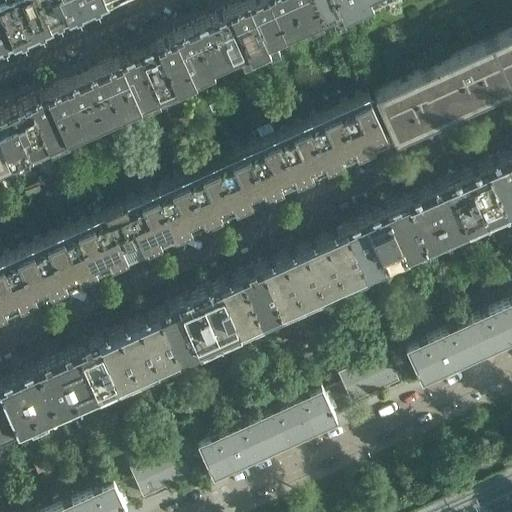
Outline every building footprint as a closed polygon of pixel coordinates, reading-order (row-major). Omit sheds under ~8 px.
[(31,28),(17,0),(0,0),(0,7),(13,36),(14,35),(23,31),(31,28)] [(49,20),(49,19),(40,0),(17,0),(31,28),(38,25),(38,24),(47,20),(47,21),(49,20)] [(67,11),(61,0),(40,0),(49,19),(67,11)] [(85,3),(84,0),(61,0),(67,11),(69,10),(78,6),(78,7),(85,3)] [(266,41),(247,0),(239,0),(230,5),(230,4),(228,5),(248,49),(266,41)] [(282,30),(269,0),(247,0),(266,41),(268,47),(277,43),(273,34),(282,30)] [(301,21),(291,0),(269,0),(282,30),(301,21)] [(319,13),(313,0),(291,0),(301,21),(319,13)] [(341,14),(335,0),(313,0),(319,13),(328,9),(332,18),(341,14)] [(376,12),(371,0),(335,0),(341,14),(346,25),(376,12)] [(248,49),(228,5),(227,6),(224,8),(224,7),(214,11),(214,12),(211,13),(210,13),(228,54),(237,50),(241,59),(250,55),(248,49)] [(13,36),(0,7),(0,41),(8,38),(11,36),(13,36)] [(228,54),(210,13),(191,21),(209,62),(228,54)] [(412,28),(407,18),(393,24),(397,35),(412,28)] [(211,66),(209,62),(191,21),(190,22),(191,22),(188,23),(177,28),(173,30),(193,74),(211,66)] [(511,28),(489,39),(509,81),(511,79),(511,28)] [(193,74),(173,30),(155,38),(175,82),(193,74)] [(175,82),(155,38),(137,46),(157,90),(175,82)] [(509,81),(489,39),(427,67),(446,109),(480,93),(481,94),(509,81)] [(157,90),(137,46),(118,54),(138,98),(157,90)] [(138,98),(118,54),(100,62),(118,102),(120,107),(138,98)] [(118,102),(100,62),(82,70),(104,120),(113,116),(109,107),(118,102)] [(446,109),(427,67),(375,91),(394,132),(446,109)] [(104,120),(82,70),(63,78),(81,119),(90,115),(94,124),(104,120)] [(81,119),(63,78),(45,86),(65,131),(83,123),(81,119)] [(65,131),(45,86),(27,95),(47,139),(65,131)] [(266,190),(387,135),(365,88),(245,142),(114,201),(122,219),(131,215),(144,245),(266,190)] [(47,139),(27,95),(9,103),(29,147),(47,139)] [(29,147),(9,103),(0,107),(0,132),(10,155),(29,147)] [(0,159),(10,155),(0,132),(0,159)] [(511,144),(503,149),(511,167),(511,144)] [(511,198),(511,167),(503,149),(483,158),(504,203),(511,198)] [(504,203),(483,158),(463,167),(484,212),(504,203)] [(484,212),(463,167),(443,175),(464,221),(484,212)] [(464,221),(443,175),(424,184),(444,230),(464,221)] [(444,230),(424,184),(404,193),(424,239),(444,230)] [(424,239),(404,193),(383,202),(404,248),(415,243),(418,250),(427,246),(424,239)] [(0,309),(126,253),(144,245),(131,215),(122,219),(114,201),(0,252),(0,309)] [(407,255),(404,248),(383,202),(363,212),(384,257),(395,252),(398,259),(407,255)] [(384,257),(363,212),(342,221),(363,267),(375,261),(378,268),(387,264),(384,257)] [(363,267),(342,221),(321,230),(342,276),(354,271),(357,278),(366,273),(363,267)] [(346,283),(342,276),(321,230),(301,240),(322,286),(333,280),(336,287),(346,283)] [(322,286),(301,240),(280,249),(301,295),(312,290),(316,297),(325,292),(322,286)] [(304,302),(301,295),(280,249),(259,258),(280,305),(292,299),(295,306),(304,302)] [(280,305),(259,258),(238,268),(259,314),(271,309),(274,316),(283,311),(280,305)] [(259,314),(238,268),(217,277),(238,324),(250,318),(253,325),(262,321),(259,314)] [(238,324),(217,277),(196,287),(217,333),(229,328),(232,334),(242,330),(238,324)] [(221,340),(217,333),(196,287),(175,296),(197,343),(208,337),(211,344),(221,340)] [(511,332),(511,295),(467,316),(481,347),(511,332)] [(200,349),(197,343),(175,296),(155,305),(177,352),(187,347),(191,354),(200,349)] [(177,352),(155,305),(135,314),(156,361),(167,356),(171,363),(180,359),(177,352)] [(160,368),(156,361),(135,314),(115,323),(136,370),(147,365),(150,372),(160,368)] [(481,347),(467,316),(405,344),(419,375),(481,347)] [(140,377),(136,370),(115,323),(95,332),(116,379),(127,374),(130,381),(140,377)] [(116,379),(95,332),(75,341),(96,388),(107,383),(110,390),(119,386),(116,379)] [(96,388),(75,341),(55,351),(79,404),(87,401),(84,394),(96,388)] [(397,376),(386,352),(385,350),(362,360),(374,387),(397,376)] [(79,404),(55,351),(35,360),(56,406),(68,401),(71,408),(79,404)] [(56,406),(35,360),(15,368),(40,422),(48,419),(45,412),(56,406)] [(374,387),(362,360),(338,371),(351,397),(374,387)] [(40,422),(15,368),(0,375),(0,387),(6,401),(16,424),(16,425),(29,419),(32,426),(40,422)] [(335,413),(332,407),(320,382),(259,410),(273,442),(335,413)] [(16,424),(6,401),(0,387),(0,434),(4,433),(2,430),(15,424),(16,424)] [(273,442),(259,410),(197,439),(211,470),(273,442)] [(188,471),(180,453),(176,445),(153,455),(165,482),(188,471)] [(165,482),(153,455),(130,466),(142,492),(165,482)] [(118,511),(126,508),(123,502),(112,477),(50,505),(53,511),(118,511)]
